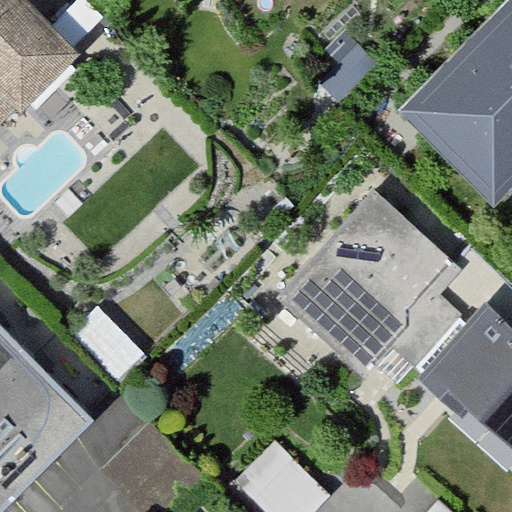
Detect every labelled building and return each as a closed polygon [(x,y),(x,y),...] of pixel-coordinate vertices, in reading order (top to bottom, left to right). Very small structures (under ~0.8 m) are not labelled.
[(0,0),(0,122),(79,42),(35,0),(0,0)] [(511,0),(490,0),(403,87),(498,183),(511,169),(511,0)] [(511,324),(360,190),(267,294),(354,371),(379,343),(511,461),(511,324)] [(0,503),(96,402),(0,312),(0,503)] [(240,474),(278,511),(308,511),(335,486),(281,432),(240,474)]
